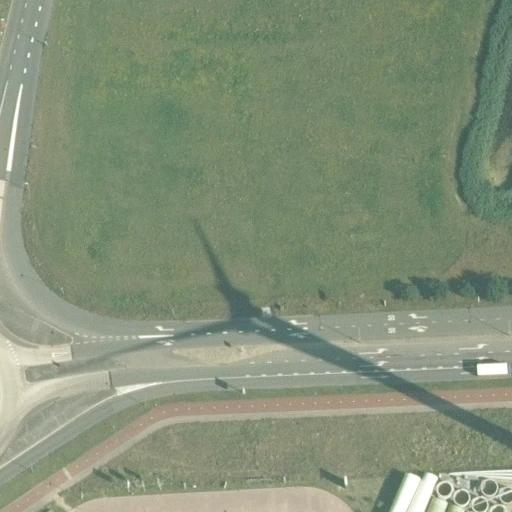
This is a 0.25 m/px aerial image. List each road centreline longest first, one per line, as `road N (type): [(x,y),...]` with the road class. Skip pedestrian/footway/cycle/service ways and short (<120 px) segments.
road 1 (unclassified): [(201,337),(91,327),(36,290),(16,243),(20,148),(10,79)]
road 2 (tertiary): [(192,375),(511,362)]
road 3 (tertiary): [(511,317),(201,337)]
road 4 (unclassified): [(0,480),(118,405),(192,375)]
road 5 (tertiary): [(7,433),(63,394),(192,375)]
road 6 (tertiary): [(201,337),(6,361)]
